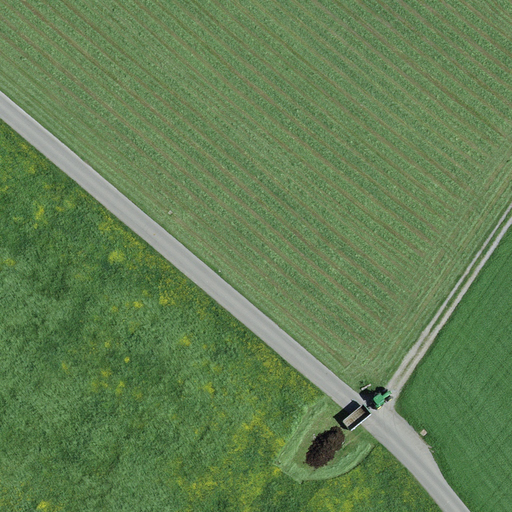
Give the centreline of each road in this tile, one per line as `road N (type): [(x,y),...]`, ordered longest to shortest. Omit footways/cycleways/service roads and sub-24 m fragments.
road 1 (unclassified): [(0,102),(370,415),(459,511)]
road 2 (track): [(370,415),(511,210)]
